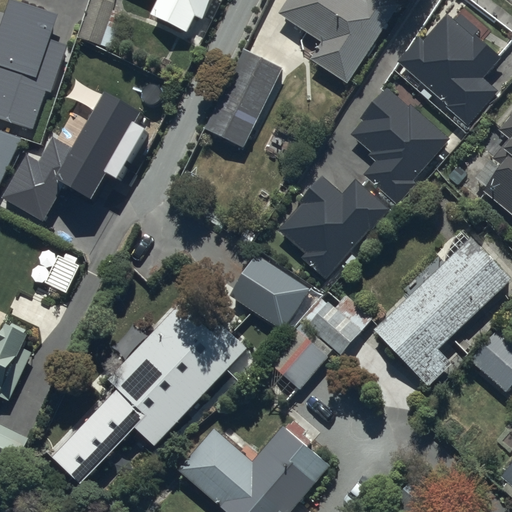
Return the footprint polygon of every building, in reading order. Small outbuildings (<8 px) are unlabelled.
[(10,1),(0,0),(0,34),(1,30),(16,33),(19,20),(6,18),(10,1)] [(117,9),(94,0),(78,43),(110,55),(124,20),(114,16),(117,9)] [(154,0),(163,4),(154,23),(192,40),(199,24),(206,27),(218,0),(154,0)] [(323,49),(312,66),(352,92),(402,14),(380,0),(372,0),(370,5),(362,0),(292,0),(279,21),(323,49)] [(422,42),(398,68),(470,133),(502,97),(488,84),(505,65),(477,40),(475,42),(450,19),(425,45),(422,42)] [(247,156),(284,72),(243,54),(206,138),(247,156)] [(391,97),(352,141),(376,162),(361,179),(398,211),(416,190),(413,187),(451,144),(414,112),(412,115),(391,97)] [(509,142),(473,188),(511,218),(511,121),(501,135),(509,142)] [(17,141),(0,135),(0,192),(1,193),(17,141)] [(325,185),(279,235),(306,260),(300,267),(323,287),(389,215),(357,185),(343,201),(325,185)] [(441,357),(511,287),(511,286),(460,234),(365,326),(430,393),(454,369),(441,357)] [(312,296),(258,260),(231,300),(286,336),(312,296)] [(322,298),(300,322),(342,360),(368,331),(343,308),(339,313),(322,298)] [(189,301),(97,402),(158,456),(249,354),(189,301)] [(0,407),(2,403),(13,407),(34,358),(26,355),(31,342),(28,341),(30,335),(14,329),(11,336),(3,332),(0,338),(0,407)] [(295,402),(331,363),(300,335),(264,374),(295,402)] [(511,346),(500,336),(473,367),(509,398),(511,394),(511,346)] [(0,478),(13,485),(34,445),(0,428),(0,478)] [(217,436),(181,477),(219,511),(301,511),(334,474),(287,432),(254,470),(217,436)] [(511,469),(501,481),(511,490),(511,469)] [(416,483),(402,502),(415,511),(434,511),(442,502),(416,483)]
